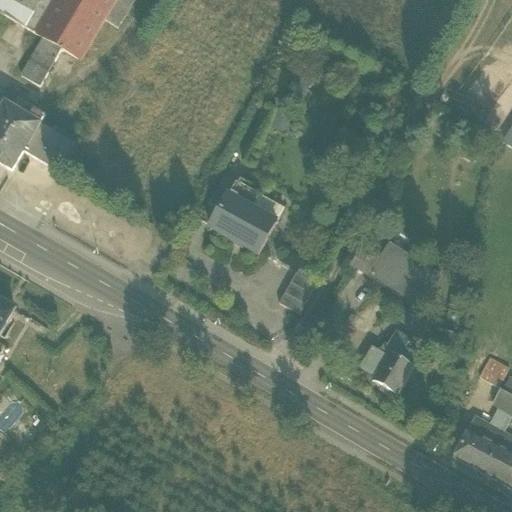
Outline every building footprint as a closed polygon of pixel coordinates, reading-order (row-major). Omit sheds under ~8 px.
[(0,0),(0,14),(44,41),(67,0),(0,0)] [(114,1),(112,0),(67,0),(44,41),(62,52),(78,61),(103,21),(114,1)] [(112,0),(114,1),(103,21),(118,31),(136,0),(112,0)] [(21,78),(40,90),(62,52),(44,41),(21,78)] [(308,70),(298,80),(308,91),(319,81),(308,70)] [(308,91),(298,80),(288,89),(300,102),(310,93),(308,91)] [(10,97),(5,105),(40,126),(45,118),(10,97)] [(291,100),(270,100),(269,131),(291,131),(291,100)] [(24,154),(40,126),(5,105),(0,113),(0,166),(12,173),(24,154)] [(52,133),(40,126),(24,154),(61,176),(80,143),(55,128),(52,133)] [(511,130),(503,144),(511,149),(511,130)] [(488,142),(471,132),(456,158),(473,167),(488,142)] [(211,229),(260,258),(279,225),(277,224),(253,210),(259,200),(238,188),(231,199),(227,197),(217,214),(219,215),(211,229)] [(259,200),(253,210),(277,224),(283,214),(259,200)] [(438,279),(387,249),(379,262),(372,274),(423,304),(438,279)] [(368,280),(372,274),(379,262),(361,250),(349,270),(368,280)] [(279,306),(299,317),(316,286),(296,274),(279,306)] [(372,274),(368,280),(419,310),(423,304),(372,274)] [(0,337),(15,312),(0,303),(0,337)] [(383,350),(380,355),(388,360),(376,379),(374,383),(383,389),(381,392),(393,399),(395,395),(397,397),(414,369),(411,367),(417,357),(405,350),(401,355),(388,348),(386,352),(383,350)] [(361,370),(376,379),(388,360),(380,355),(373,351),(361,370)] [(478,380),(498,391),(510,370),(490,359),(478,380)] [(502,393),(511,399),(511,380),(510,379),(502,393)] [(511,417),(511,399),(502,393),(500,392),(492,407),(498,410),(511,417)] [(488,428),(502,435),(511,417),(498,410),(488,428)] [(453,460),(482,476),(496,449),(495,448),(502,435),(488,428),(474,420),(453,460)] [(511,440),(502,435),(495,448),(496,449),(482,476),(511,491),(511,440)]
